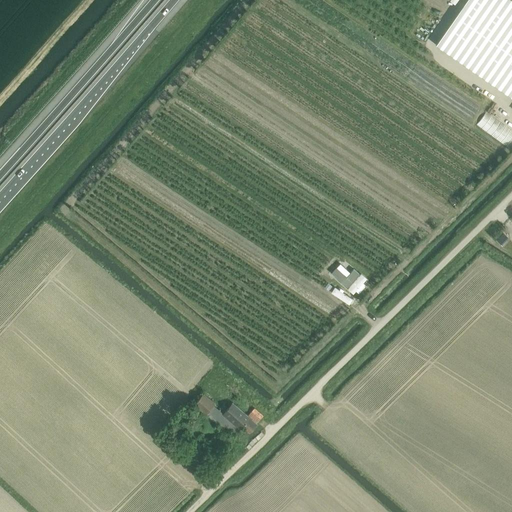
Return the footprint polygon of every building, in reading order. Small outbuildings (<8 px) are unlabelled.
[(511,0),(465,0),(435,45),(511,98),(511,0)] [(504,140),(511,125),(485,113),(478,127),(504,140)] [(503,232),(496,239),(500,243),(507,236),(503,232)] [(356,294),(369,279),(355,268),(343,282),(356,294)] [(224,404),(219,410),(213,405),(214,404),(203,394),(194,404),(227,432),(229,429),(235,434),(242,426),(249,433),(256,424),(232,403),(228,408),(224,404)]
